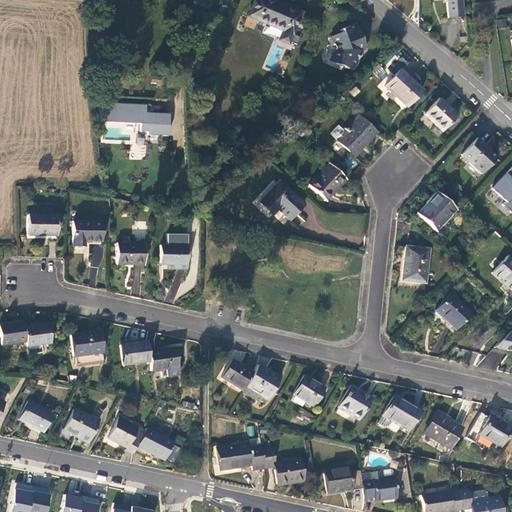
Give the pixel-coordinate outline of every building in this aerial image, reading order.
[(283,31),(280,39),(289,43),(302,12),(272,0),(254,0),(249,16),(283,31)] [(463,0),(445,0),(448,19),(465,17),(463,0)] [(497,20),(496,20),(497,24),(498,29),(507,28),(505,19),(497,20)] [(332,50),(330,54),(333,64),(345,69),(352,72),(354,66),(364,48),(354,23),(337,29),(337,33),(327,37),(332,50)] [(405,109),(422,90),(397,69),(381,87),(405,109)] [(442,132),(456,115),(438,99),(423,115),(442,132)] [(144,105),(101,104),(100,123),(139,125),(138,132),(146,132),(146,136),(167,137),(168,114),(144,113),(144,105)] [(352,159),(376,133),(356,115),(341,130),(335,125),(327,134),(333,140),(332,140),(352,159)] [(481,174),(494,160),(482,149),(484,147),(475,139),(461,155),(481,174)] [(324,202),(344,180),(325,163),(305,185),(324,202)] [(511,165),(490,190),(504,202),(502,205),(511,214),(511,212),(511,165)] [(286,222),(303,205),(276,181),(255,203),(270,216),(275,211),(286,222)] [(435,231),(455,209),(436,192),(416,214),(435,231)] [(37,214),(26,214),(26,237),(55,237),(55,215),(37,214)] [(100,222),(67,221),(67,247),(82,248),(83,243),(100,243),(100,222)] [(165,235),(165,246),(185,246),(185,236),(165,235)] [(142,266),(142,243),(114,243),(113,266),(142,266)] [(101,267),(101,245),(90,244),(89,267),(101,267)] [(185,266),(185,246),(165,246),(158,246),(158,266),(165,266),(185,266)] [(425,283),(428,249),(405,247),(402,281),(425,283)] [(511,261),(506,256),(491,274),(511,293),(511,261)] [(456,331),(471,313),(450,294),(435,311),(456,331)] [(23,327),(22,322),(0,324),(0,342),(0,345),(25,342),(23,327)] [(25,342),(26,347),(50,343),(48,323),(23,327),(25,342)] [(511,328),(494,348),(511,352),(511,328)] [(99,332),(69,336),(72,357),(102,353),(99,332)] [(147,351),(146,342),(119,345),(122,365),(149,361),(147,351)] [(178,368),(175,347),(147,351),(149,361),(150,371),(160,370),(178,368)] [(244,387),(252,372),(231,360),(220,378),(241,391),(244,387)] [(266,369),(257,364),(252,372),(244,387),(265,399),(278,376),(266,369)] [(178,368),(160,370),(161,377),(179,375),(178,368)] [(314,407),(324,389),(303,376),(292,394),(314,407)] [(371,398),(350,386),(337,407),(359,420),(371,398)] [(407,431),(419,411),(393,396),(381,416),(407,431)] [(42,432),(52,414),(27,401),(17,420),(42,432)] [(184,401),(183,406),(194,409),(195,404),(184,401)] [(86,445),(99,420),(89,415),(88,417),(73,409),(63,430),(78,437),(77,440),(86,445)] [(300,409),(297,416),(310,421),(313,414),(300,409)] [(448,449),(460,429),(443,419),(444,417),(435,412),(422,434),(448,449)] [(125,450),(133,454),(136,447),(139,442),(132,438),(137,427),(118,417),(107,438),(126,448),(125,450)] [(499,448),(510,429),(489,417),(478,435),(499,448)] [(172,442),(146,429),(139,442),(136,447),(163,461),(164,459),(171,445),(172,442)] [(251,471),(264,469),(261,451),(260,446),(248,448),(247,443),(216,448),(219,470),(250,465),(251,471)] [(178,449),(171,445),(164,459),(171,462),(178,449)] [(261,451),(264,469),(273,467),(276,483),(291,481),(292,484),(303,482),(299,458),(273,462),(271,449),(261,451)] [(439,458),(438,462),(449,464),(456,453),(452,451),(447,460),(439,458)] [(360,475),(359,471),(349,473),(348,466),(322,471),(326,493),(342,490),(343,493),(362,489),(361,482),(360,475)] [(362,489),(363,499),(373,497),(373,499),(385,497),(385,500),(396,498),(393,477),(382,478),(381,471),(369,473),(369,474),(370,480),(361,482),(362,489)] [(370,480),(369,474),(360,475),(361,482),(370,480)] [(26,511),(31,487),(15,483),(8,511),(26,511)] [(457,493),(456,486),(450,487),(452,494),(449,495),(448,492),(419,497),(422,511),(447,511),(460,510),(457,493)] [(43,511),(48,491),(31,487),(26,511),(43,511)] [(457,493),(460,510),(470,508),(470,511),(501,511),(498,496),(469,501),(468,491),(457,493)] [(72,497),(63,495),(59,511),(77,511),(80,497),(72,495),(72,497)] [(95,511),(97,500),(80,497),(77,511),(95,511)]
